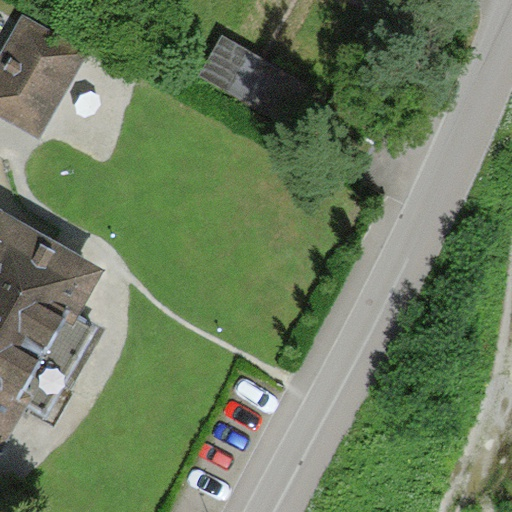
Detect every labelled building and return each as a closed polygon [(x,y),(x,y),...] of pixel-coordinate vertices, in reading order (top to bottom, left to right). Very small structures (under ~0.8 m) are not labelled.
[(0,46),(0,107),(39,128),(87,42),(22,6),(0,46)] [(301,80),(235,37),(217,65),(284,107),(301,80)] [(369,97),(329,71),(304,109),(344,135),(369,97)] [(0,314),(71,354),(92,316),(58,298),(84,251),(3,207),(0,213),(0,314)] [(45,403),(71,354),(0,314),(0,420),(18,388),(45,403)]
